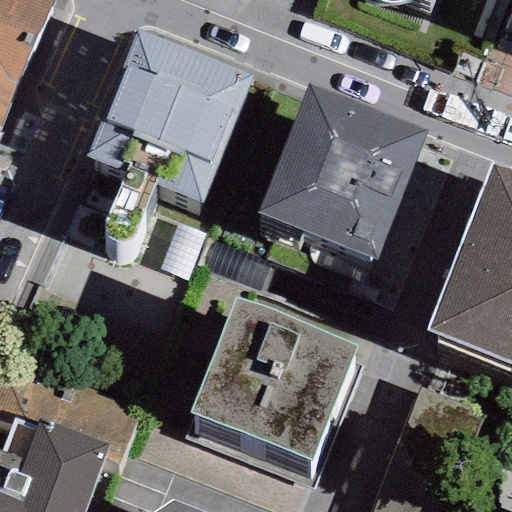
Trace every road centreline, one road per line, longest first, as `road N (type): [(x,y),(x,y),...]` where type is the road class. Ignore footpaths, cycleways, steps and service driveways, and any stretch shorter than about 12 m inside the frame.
road 1 (residential): [(112,2),(511,161)]
road 2 (residential): [(0,249),(112,2)]
